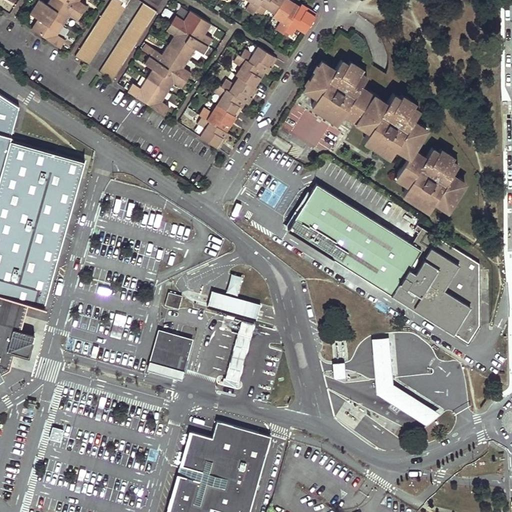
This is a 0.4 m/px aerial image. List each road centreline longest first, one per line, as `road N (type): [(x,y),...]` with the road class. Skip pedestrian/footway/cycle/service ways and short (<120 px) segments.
road 1 (residential): [(204,208),(277,273),(315,421),(390,463)]
road 2 (residential): [(334,0),(204,208)]
road 3 (residential): [(0,78),(204,208)]
road 4 (unclassified): [(390,463),(511,485)]
